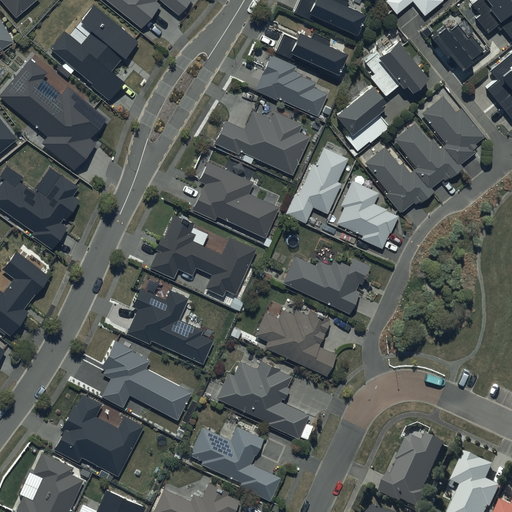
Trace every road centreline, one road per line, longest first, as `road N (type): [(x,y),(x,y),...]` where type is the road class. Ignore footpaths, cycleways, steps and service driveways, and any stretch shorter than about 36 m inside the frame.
road 1 (residential): [(0,430),(61,338),(136,176)]
road 2 (residential): [(386,388),(372,340),(412,245),(511,158)]
road 3 (residential): [(136,176),(163,89),(233,18)]
road 4 (residential): [(233,18),(171,132),(136,176)]
road 5 (residential): [(511,158),(402,17)]
road 6 (residential): [(314,511),(365,406),(386,388)]
road 7 (residential): [(386,388),(421,384),(511,423)]
